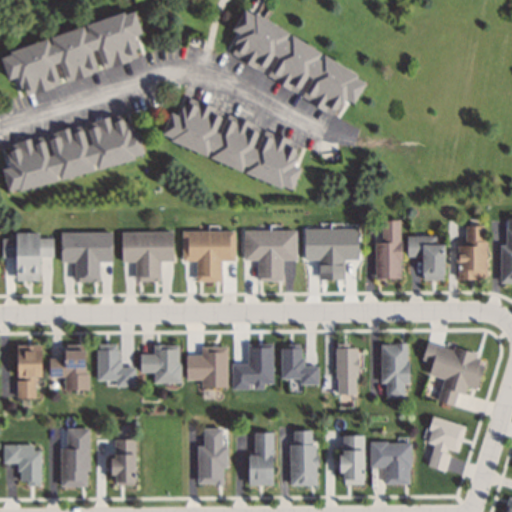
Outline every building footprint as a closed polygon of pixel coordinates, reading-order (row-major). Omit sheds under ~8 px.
[(240,9),(229,29),(236,34),(225,53),(332,114),(342,97),(350,102),(363,78),(240,9)] [(0,50),(0,64),(4,79),(14,77),(20,94),(139,58),(132,34),(138,32),(131,11),(0,50)] [(184,97),(176,116),(168,113),(157,138),(289,190),(297,168),(290,166),(299,143),(184,97)] [(141,162),(136,131),(126,133),(123,119),(3,141),(8,167),(1,168),(4,188),(141,162)] [(498,244),(498,282),(511,282),(511,218),(504,218),(504,244),(498,244)] [(379,241),(373,241),(373,278),(398,278),(398,220),(379,220),(379,241)] [(456,279),(484,279),(484,225),(463,225),(463,246),(456,246),(456,279)] [(242,230),(242,259),(256,259),(256,280),(281,280),(281,259),(294,259),(294,230),(242,230)] [(157,280),(157,261),(171,261),(172,232),(119,231),(119,261),(134,261),(134,280),(157,280)] [(233,231),(180,231),(180,261),(194,261),(194,280),(218,280),(218,260),(233,260),(233,231)] [(59,261),(73,262),(73,281),(97,281),(97,261),(111,261),(111,232),(59,232),(59,261)] [(1,239),(1,256),(12,256),(12,280),(38,280),(38,257),(52,256),(52,238),(37,238),(37,233),(13,233),(13,239),(1,239)] [(405,257),(419,257),(419,279),(442,279),(442,244),(435,244),(435,236),(405,236),(405,257)] [(425,341),(420,360),(429,363),(426,374),(442,378),(435,403),(451,407),(455,392),(462,394),(465,386),(474,388),(482,358),(425,341)] [(379,384),(383,384),(383,397),(403,396),(403,383),(406,383),(406,343),(378,343),(379,384)] [(38,377),(38,344),(13,344),(13,377),(38,377)] [(177,382),(177,344),(151,344),(151,354),(138,354),(138,371),(151,371),(151,382),(177,382)] [(47,358),(47,377),(62,377),(62,389),(85,390),(85,349),(77,349),(77,346),(67,346),(67,349),(60,349),(60,359),(47,358)] [(20,382),(15,383),(17,397),(31,395),(31,390),(21,392),(20,382)] [(87,428),(60,427),(59,486),(86,486),(87,428)] [(202,446),(196,446),(196,483),(222,483),(222,427),(202,427),(202,446)] [(288,485),(314,485),(314,430),(288,430),(288,485)] [(271,432),(253,432),(253,455),(245,455),(245,484),(271,484),(271,432)] [(362,436),(338,435),(338,484),(362,484),(362,436)] [(135,439),(110,439),(110,484),(135,484),(135,439)] [(408,442),(369,442),(368,467),(383,467),(383,484),(407,484),(408,442)] [(511,511),(511,498),(507,497),(502,511),(511,511)]
